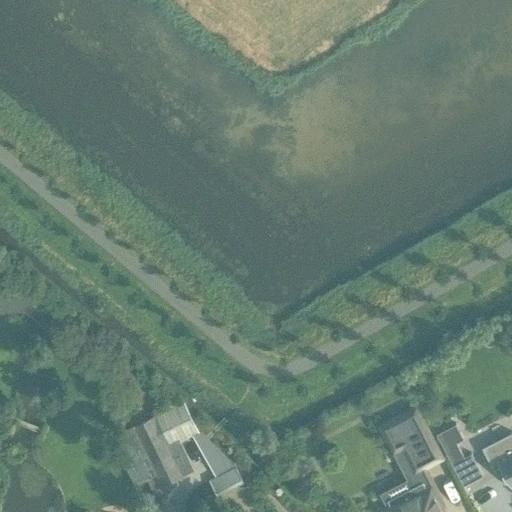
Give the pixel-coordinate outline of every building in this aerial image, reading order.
[(0,311),(23,310),(35,294),(27,289),(0,291),(0,311)] [(128,430),(136,445),(121,452),(135,483),(151,476),(157,487),(183,473),(169,446),(199,431),(184,402),(128,430)] [(383,425),(395,449),(404,445),(416,469),(440,456),(415,408),(383,425)] [(438,434),(465,486),(484,475),(473,453),(465,458),(457,443),(465,439),(457,424),(438,434)] [(511,485),(511,432),(484,448),(495,470),(502,466),(511,485)] [(235,467),(210,480),(218,495),(243,482),(235,467)] [(426,480),(388,499),(394,511),(445,511),(432,487),(430,489),(426,480)]
